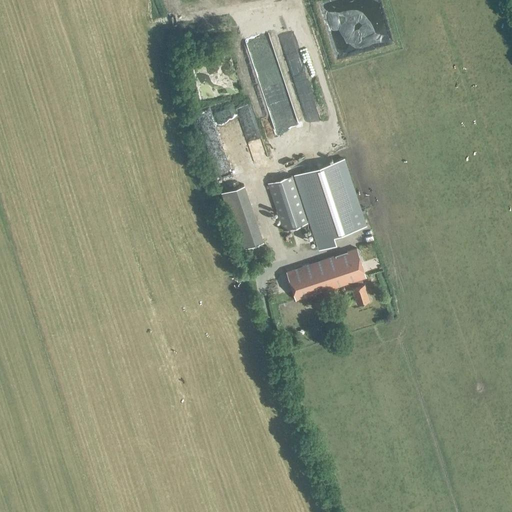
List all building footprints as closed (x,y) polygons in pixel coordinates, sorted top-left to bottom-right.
[(375,63),(375,52),(367,53),(367,63),(375,63)] [(280,118),(293,115),(290,96),(285,97),(280,72),(269,74),(274,98),(276,98),(280,118)] [(267,149),(254,100),(240,104),(246,125),(252,124),(259,151),(267,149)] [(321,109),(304,114),(305,119),(322,114),(321,109)] [(298,124),(304,122),(301,112),(296,113),(298,124)] [(365,225),(343,158),(293,174),(318,249),(336,243),(333,236),(365,225)] [(284,231),(308,223),(292,175),(268,182),(284,231)] [(245,243),(263,238),(247,180),(230,185),(245,243)] [(356,248),(285,271),(294,300),(354,281),(355,286),(351,287),(356,303),(369,299),(364,283),(363,283),(361,278),(365,277),(356,248)]
